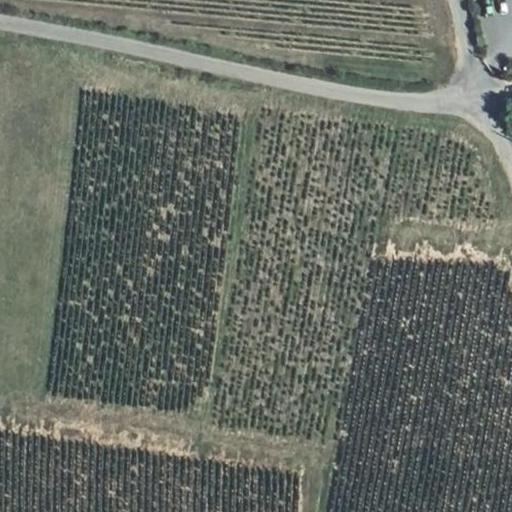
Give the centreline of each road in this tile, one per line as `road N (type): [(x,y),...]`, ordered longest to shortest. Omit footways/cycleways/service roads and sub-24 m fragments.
road 1 (unclassified): [(0,23),(359,98),(476,101)]
road 2 (track): [(452,0),(476,101),(511,96)]
